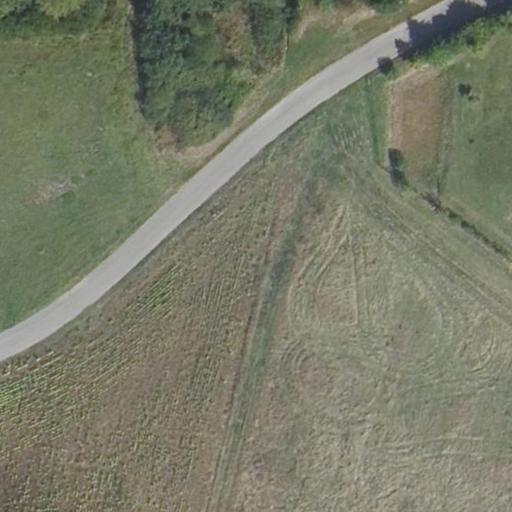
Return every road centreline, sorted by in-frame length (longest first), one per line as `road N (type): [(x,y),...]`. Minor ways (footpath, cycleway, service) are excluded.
road 1 (unclassified): [(0,342),(346,69),(470,0)]
road 2 (track): [(511,275),(347,153),(346,69)]
road 3 (track): [(173,207),(151,168),(135,0)]
